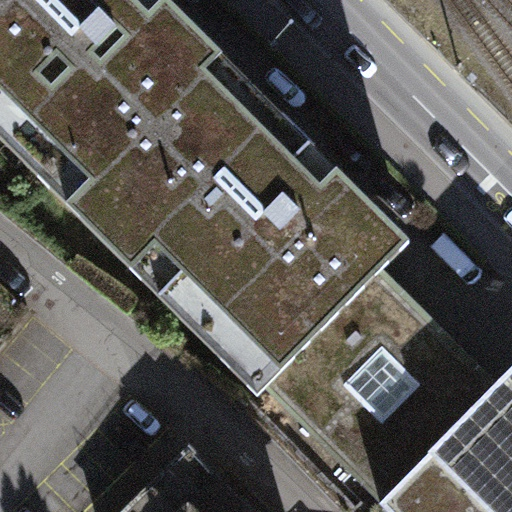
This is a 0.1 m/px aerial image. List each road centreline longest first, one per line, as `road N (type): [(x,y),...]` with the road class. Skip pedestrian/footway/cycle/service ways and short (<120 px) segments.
road 1 (residential): [(0,238),(261,453),(318,511)]
road 2 (primary): [(324,0),(511,188)]
